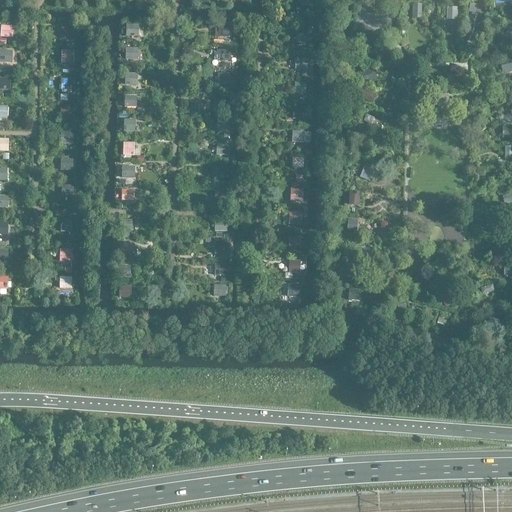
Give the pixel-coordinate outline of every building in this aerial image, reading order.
[(501,0),(493,1),(494,9),(511,7),(510,0),(501,0)] [(422,5),(412,5),(412,18),(421,19),(422,5)] [(470,5),(469,14),(483,15),(484,7),(470,5)] [(309,8),(295,7),(295,20),(308,20),(309,8)] [(457,22),(457,9),(446,8),(446,21),(457,22)] [(73,25),(61,25),(61,37),(73,37),(73,25)] [(126,26),(126,38),(139,38),(139,26),(126,26)] [(231,39),(231,26),(218,26),(218,38),(231,39)] [(13,28),(0,27),(0,33),(0,38),(12,39),(13,28)] [(296,35),(295,46),(307,47),(307,35),(296,35)] [(138,61),(138,50),(125,49),(125,61),(138,61)] [(12,52),(0,51),(0,63),(12,64),(12,52)] [(61,51),(61,65),(73,65),(74,52),(61,51)] [(230,62),(230,51),(217,51),(217,62),(230,62)] [(307,60),(294,60),(294,71),(306,72),(307,60)] [(511,73),(511,64),(500,68),(502,76),(511,73)] [(364,83),(376,80),(375,71),(362,73),(364,83)] [(229,87),(229,74),(217,74),(217,87),(229,87)] [(125,75),(125,86),(137,86),(137,75),(125,75)] [(11,79),(0,78),(0,91),(10,92),(11,79)] [(73,80),(61,80),(61,92),(73,92),(73,80)] [(294,84),(294,95),(306,95),(306,84),(294,84)] [(376,96),(363,89),(359,97),(372,104),(376,96)] [(431,96),(430,109),(447,109),(447,97),(431,96)] [(137,109),(137,97),(125,97),(124,109),(137,109)] [(216,98),(215,109),(229,109),(229,98),(216,98)] [(73,119),(73,107),(61,107),(61,119),(73,119)] [(305,120),(305,108),(293,108),(293,120),(305,120)] [(371,125),(374,119),(366,115),(363,121),(371,125)] [(135,133),(135,121),(124,121),(123,133),(135,133)] [(229,133),(229,121),(217,121),(217,133),(229,133)] [(510,140),(511,126),(502,126),(502,140),(510,140)] [(73,133),(60,133),(60,146),(73,145),(73,133)] [(292,133),(291,143),(310,144),(311,134),(292,133)] [(9,140),(0,140),(0,152),(8,153),(9,140)] [(134,151),(134,144),(123,144),(123,157),(133,157),(133,151),(134,151)] [(217,145),(216,157),(229,157),(229,146),(217,145)] [(303,160),(292,159),(292,169),(303,170),(303,160)] [(73,172),(73,161),(61,161),(60,172),(73,172)] [(122,167),(122,179),(134,180),(135,168),(122,167)] [(228,168),(216,168),(216,181),(228,180),(228,168)] [(374,172),(364,168),(359,179),(369,183),(374,172)] [(511,182),(511,171),(502,176),(506,185),(511,182)] [(72,196),(72,187),(62,187),(62,196),(72,196)] [(290,190),(290,203),(302,204),(303,190),(290,190)] [(133,191),(121,191),(121,202),(133,202),(133,191)] [(227,193),(215,193),(214,205),(227,205),(227,193)] [(349,193),(348,206),(359,207),(359,193),(349,193)] [(511,194),(502,197),(504,206),(511,203),(511,194)] [(302,212),(289,212),(288,226),(301,227),(302,212)] [(60,221),(60,233),(72,233),(72,221),(60,221)] [(119,222),(119,232),(133,232),(132,221),(119,222)] [(357,222),(347,221),(347,232),(356,232),(357,222)] [(215,223),(214,233),(227,233),(227,223),(215,223)] [(300,251),(300,239),(288,238),(288,251),(300,251)] [(214,243),(214,255),(227,255),(227,243),(214,243)] [(132,244),(120,244),(120,256),(132,256),(132,244)] [(72,263),(72,251),(59,250),(59,263),(72,263)] [(353,250),(353,259),(368,259),(368,251),(353,250)] [(300,262),(288,262),(288,274),(285,274),(285,280),(292,280),(292,274),(299,275),(300,262)] [(227,266),(215,265),(214,277),(226,277),(227,266)] [(121,279),(130,279),(130,266),(121,266),(121,279)] [(511,266),(504,266),(503,277),(511,276),(511,266)] [(400,289),(393,276),(386,280),(393,293),(400,289)] [(8,278),(0,278),(0,290),(8,291),(8,278)] [(60,279),(59,290),(72,291),(72,279),(60,279)] [(288,285),(287,298),(299,299),(300,286),(288,285)] [(131,287),(119,286),(119,299),(131,299),(131,287)] [(214,286),(213,298),(226,299),(226,287),(214,286)] [(494,292),(492,286),(480,289),(482,296),(494,292)] [(361,292),(349,291),(348,302),(360,303),(361,292)] [(453,304),(446,294),(439,298),(446,309),(453,304)] [(423,319),(424,310),(418,309),(416,317),(423,319)] [(503,346),(511,336),(511,328),(510,327),(504,335),(503,334),(501,336),(499,338),(497,341),(503,346)]
